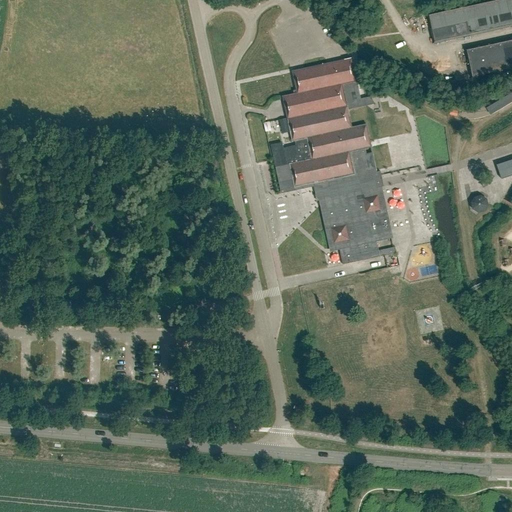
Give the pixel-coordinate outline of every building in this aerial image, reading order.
[(434,43),(511,26),(511,0),(493,0),(428,14),(434,43)] [(472,79),(511,70),(511,38),(465,49),(469,68),(472,79)] [(282,143),(273,145),(283,191),(283,193),(314,186),(317,197),(317,201),(321,200),(322,203),(331,248),(343,246),(343,249),(340,250),(343,265),(358,262),(358,261),(384,256),(397,253),(395,247),(379,251),(376,238),(391,235),(388,223),(385,211),(381,189),(384,188),(383,182),(380,173),(377,173),(373,153),(366,154),(365,149),(371,147),(366,125),(352,128),(348,110),(359,108),(373,104),(371,97),(361,99),(357,81),(352,59),(348,59),(326,64),(305,69),(293,72),(298,93),(294,94),(283,97),(287,117),(291,135),(293,141),(298,140),(299,145),(283,149),(282,143)] [(279,120),(282,134),(290,132),(287,118),(279,120)] [(511,161),(497,166),(499,173),(502,180),(511,176),(511,161)] [(484,210),(487,206),(487,202),(486,200),(481,197),(475,198),(472,203),(474,209),(478,212),(484,210)]
